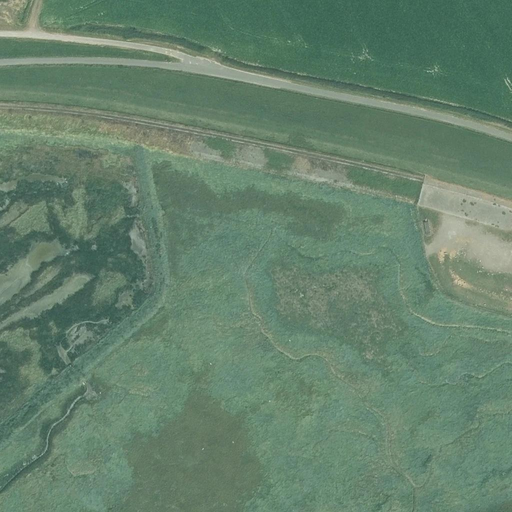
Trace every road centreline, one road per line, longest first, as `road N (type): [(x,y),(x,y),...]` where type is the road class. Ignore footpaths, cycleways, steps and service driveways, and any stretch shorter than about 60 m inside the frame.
road 1 (track): [(511,219),(75,107),(0,106)]
road 2 (unclassified): [(211,69),(511,139)]
road 3 (unclassified): [(211,69),(164,50),(0,33)]
road 4 (unclassified): [(0,63),(211,69)]
